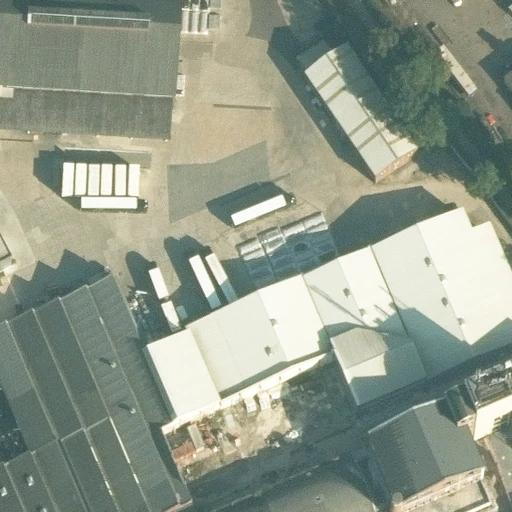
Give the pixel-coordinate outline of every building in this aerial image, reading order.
[(0,0),(0,100),(173,111),(180,0),(0,0)] [(338,43),(324,52),(331,62),(345,53),(338,43)] [(296,65),(305,80),(331,62),(324,52),(321,48),(296,65)] [(304,81),(374,186),(416,157),(345,53),(331,62),(305,80),(304,81)] [(173,111),(0,100),(0,131),(171,143),(173,111)] [(461,217),(302,286),(330,352),(355,342),(409,355),(430,346),(434,355),(428,358),(433,368),(418,375),(424,390),(511,353),(511,337),(470,240),(461,217)] [(484,234),(470,240),(511,337),(511,285),(498,254),(494,256),(484,234)] [(0,247),(0,273),(11,268),(0,247)] [(191,511),(183,492),(161,436),(217,413),(186,342),(146,360),(113,283),(0,332),(0,390),(30,460),(0,472),(0,511),(191,511)] [(327,353),(330,352),(302,286),(301,284),(209,323),(243,402),(332,364),(327,353)] [(217,413),(243,402),(209,323),(183,334),(186,342),(217,413)] [(327,353),(332,364),(355,419),(424,390),(418,375),(409,355),(355,342),(330,352),(327,353)] [(430,346),(409,355),(418,375),(433,368),(428,358),(434,355),(430,346)] [(488,511),(462,446),(511,425),(511,395),(510,392),(442,420),(441,422),(413,434),(411,434),(371,452),(370,451),(367,453),(368,455),(234,511),(488,511)]
